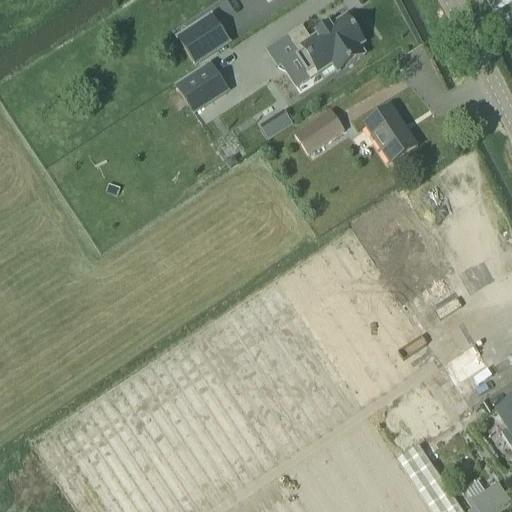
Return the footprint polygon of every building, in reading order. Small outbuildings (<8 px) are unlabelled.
[(511,0),(485,0),(493,12),(511,0)] [(211,17),(177,39),(195,66),(228,44),(211,17)] [(301,30),(288,39),(298,55),(295,57),(307,75),(315,70),(318,75),(331,66),(335,71),(337,74),(364,56),(359,48),(364,45),(346,17),(330,28),(328,26),(315,35),(317,37),(309,42),(301,30)] [(209,66),(176,88),(193,115),(227,93),(209,66)] [(390,109),(363,126),(389,166),(416,149),(390,109)] [(276,135),(292,126),(284,113),(268,123),(276,135)] [(330,113),(294,137),(307,157),(344,133),(330,113)] [(268,123),(260,128),(268,140),(276,135),(268,123)] [(511,401),(495,412),(507,430),(500,435),(509,449),(511,447),(511,401)] [(460,511),(418,448),(397,462),(429,511),(460,511)]
